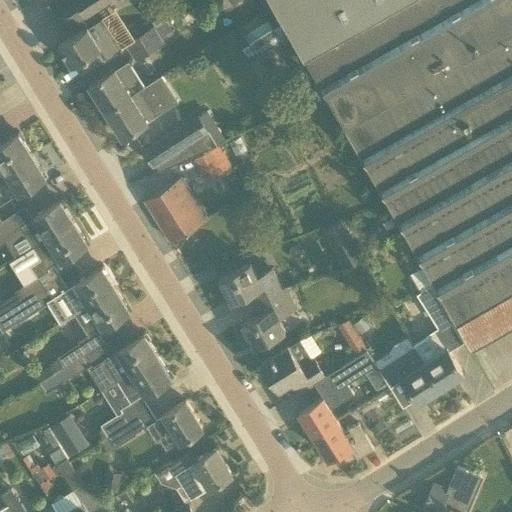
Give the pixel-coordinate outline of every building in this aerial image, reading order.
[(74,0),(85,16),(109,0),(74,0)] [(157,27),(167,21),(182,12),(175,0),(168,0),(149,11),(157,27)] [(511,0),(274,0),(306,55),(435,284),(431,287),(462,342),(465,340),(450,316),(452,314),(457,322),(511,290),(511,0)] [(250,61),(291,35),(273,6),(232,32),(250,61)] [(101,18),(87,27),(58,45),(72,66),(79,61),(86,72),(102,63),(116,54),(114,51),(120,47),(101,18)] [(157,27),(153,29),(160,40),(174,31),(167,21),(157,27)] [(162,42),(160,40),(153,29),(151,26),(124,44),(135,59),(162,42)] [(105,111),(132,95),(144,87),(127,60),(89,85),(105,111)] [(122,137),(160,112),(144,87),(132,95),(105,111),(122,137)] [(198,116),(144,150),(154,167),(156,166),(160,172),(197,154),(216,145),(198,116)] [(0,172),(32,153),(18,132),(0,142),(0,172)] [(213,148),(195,158),(206,179),(225,170),(213,148)] [(0,201),(5,198),(45,175),(32,153),(0,172),(0,201)] [(184,187),(178,176),(144,199),(171,241),(209,217),(188,184),(184,187)] [(34,244),(73,219),(60,199),(21,224),(34,244)] [(0,237),(10,232),(2,219),(0,220),(0,237)] [(87,242),(73,219),(34,244),(34,245),(9,261),(24,284),(6,296),(6,297),(11,306),(51,281),(43,270),(48,267),(87,242)] [(345,268),(363,258),(341,219),(323,229),(345,268)] [(257,274),(250,262),(219,278),(231,301),(252,290),(258,300),(281,287),(270,267),(257,274)] [(77,313),(115,287),(102,266),(57,292),(51,281),(11,306),(20,320),(20,321),(55,298),(67,317),(77,313)] [(254,345),(285,328),(278,316),(296,306),(285,285),(281,287),(258,300),(264,311),(242,322),(254,345)] [(89,334),(129,309),(115,287),(77,313),(89,334)] [(439,387),(463,371),(449,350),(462,342),(431,287),(417,294),(439,327),(414,343),(415,345),(414,346),(439,387)] [(6,296),(0,299),(0,312),(11,306),(6,297),(6,296)] [(11,306),(0,312),(0,315),(7,327),(20,320),(11,306)] [(363,316),(354,324),(364,333),(372,326),(363,316)] [(349,319),(339,325),(352,348),(357,355),(366,349),(362,342),(349,319)] [(144,332),(105,357),(118,378),(158,354),(144,332)] [(321,350),(311,334),(300,339),(290,345),(288,342),(262,360),(279,388),(292,380),(300,391),(315,382),(320,377),(324,375),(313,356),(321,350)] [(64,366),(92,348),(85,337),(79,340),(80,342),(58,356),(64,366)] [(439,387),(414,346),(392,359),(379,368),(390,386),(403,378),(417,400),(439,387)] [(71,376),(99,359),(92,348),(64,366),(71,376)] [(313,434),(337,419),(330,407),(354,392),(346,380),(375,363),(366,349),(324,375),(320,377),(315,382),(323,396),(299,411),(313,434)] [(158,354),(118,378),(132,400),(171,376),(158,354)] [(59,357),(47,364),(49,366),(53,373),(64,366),(59,358),(59,357)] [(53,373),(40,381),(47,392),(71,377),(64,366),(53,373)] [(181,440),(203,426),(186,399),(164,413),(174,429),(161,438),(167,447),(180,439),(181,440)] [(101,424),(108,435),(129,421),(123,411),(101,424)] [(68,457),(89,444),(70,413),(48,426),(61,446),(68,457)] [(345,431),(337,419),(313,434),(328,457),(349,444),(358,458),(374,447),(360,422),(345,431)] [(137,432),(129,421),(108,435),(115,446),(137,432)] [(61,446),(50,452),(57,464),(58,463),(68,457),(61,446)] [(232,473),(216,447),(193,460),(188,452),(174,461),(173,460),(169,462),(191,498),(232,473)] [(83,481),(68,457),(58,463),(74,489),(52,502),(57,511),(89,511),(102,504),(86,479),(83,481)] [(38,463),(31,467),(40,482),(41,481),(47,491),(51,483),(47,478),(55,473),(49,463),(41,468),(38,463)] [(466,511),(481,476),(453,463),(444,486),(433,481),(422,507),(432,511),(466,511)] [(106,476),(104,489),(118,491),(120,478),(106,476)] [(14,511),(27,511),(12,488),(3,494),(14,511)] [(2,494),(0,491),(0,508),(1,510),(0,510),(0,511),(14,511),(3,494),(2,494)] [(193,511),(188,502),(171,511),(193,511)]
